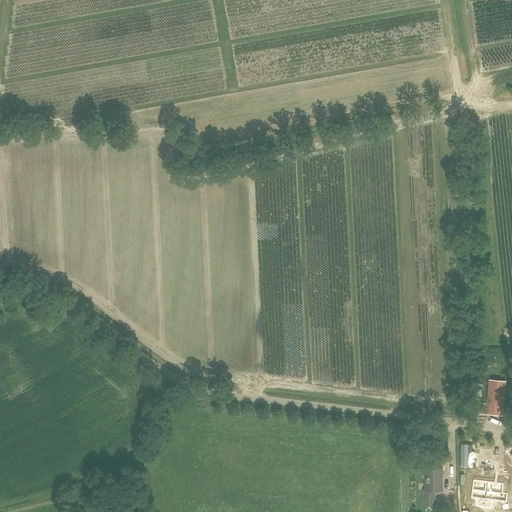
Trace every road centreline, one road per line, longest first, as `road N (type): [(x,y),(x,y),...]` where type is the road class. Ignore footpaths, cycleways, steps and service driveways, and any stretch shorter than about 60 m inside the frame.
road 1 (track): [(468,426),(472,162),(448,0)]
road 2 (unclassified): [(511,431),(216,394),(166,374)]
road 3 (unclassified): [(0,303),(53,290),(166,374)]
